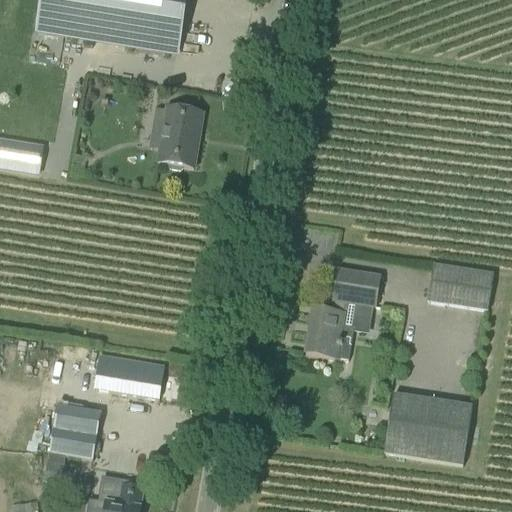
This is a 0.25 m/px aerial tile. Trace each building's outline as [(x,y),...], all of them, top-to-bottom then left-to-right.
[(79,14),(180,30),(185,0),(41,0),(36,35),(74,41),(79,14)] [(267,0),(256,0),(255,7),(262,8),(266,8),(267,0)] [(193,174),(202,118),(166,112),(157,168),(168,169),(169,174),(180,175),(183,172),(193,174)] [(42,153),(0,146),(0,173),(38,179),(42,153)] [(427,307),(487,316),(493,279),(432,270),(427,307)] [(312,314),(305,359),(348,366),(353,333),(345,331),(348,309),(357,310),(357,309),(374,312),(379,282),(338,275),(333,305),(334,306),(332,317),(312,314)] [(82,377),(83,365),(50,362),(48,380),(70,382),(71,376),(82,377)] [(163,373),(100,362),(95,394),(158,404),(163,373)] [(393,399),(383,458),(462,471),(472,412),(393,399)] [(92,465),(100,418),(57,411),(49,458),(65,461),(92,465)] [(65,461),(49,458),(47,467),(44,486),(63,489),(66,470),(63,469),(65,461)] [(138,511),(141,494),(119,491),(117,507),(106,506),(105,511),(138,511)]
